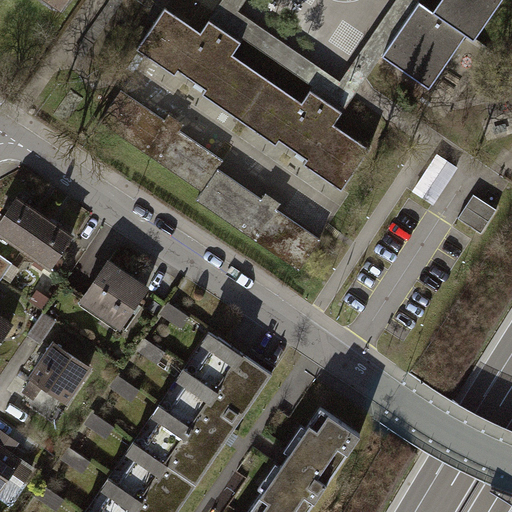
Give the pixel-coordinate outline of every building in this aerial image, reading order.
[(223,0),(220,6),(210,21),(241,42),(244,38),(314,87),(311,91),(343,113),(359,91),(377,65),(414,10),(421,0),(223,0)] [(503,0),(442,0),(434,12),(421,3),(385,56),(431,87),(467,34),(476,40),(503,0)] [(201,33),(166,9),(137,49),(175,74),(178,70),(206,89),(203,94),(277,145),(280,140),(308,159),(305,163),(342,190),(371,150),(334,125),(343,113),(311,91),(303,103),(233,55),(241,42),(210,21),(201,33)] [(219,170),(225,161),(123,91),(102,121),(204,192),(219,170)] [(439,149),(416,184),(438,198),(460,163),(439,149)] [(198,201),(300,271),(321,241),(219,170),(204,192),(198,201)] [(497,210),(474,195),(460,218),(483,233),(497,210)] [(45,217),(18,199),(0,224),(0,231),(24,248),(45,217)] [(72,235),(45,217),(24,248),(51,266),(72,235)] [(0,279),(2,281),(14,264),(0,253),(0,279)] [(149,287),(110,260),(83,300),(121,327),(149,287)] [(45,314),(29,334),(42,343),(57,322),(45,314)] [(0,340),(12,324),(0,315),(0,340)] [(221,336),(145,445),(198,483),(274,373),(221,336)] [(90,367),(56,344),(33,378),(67,401),(90,367)] [(322,407),(249,511),(307,511),(361,434),(322,407)] [(145,445),(98,511),(178,511),(198,483),(145,445)] [(0,490),(20,461),(0,447),(0,490)]
